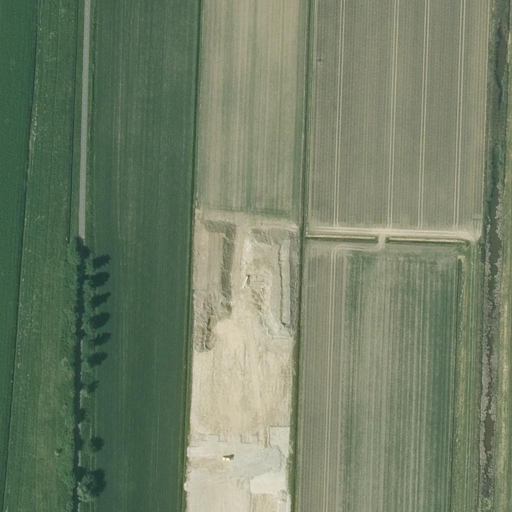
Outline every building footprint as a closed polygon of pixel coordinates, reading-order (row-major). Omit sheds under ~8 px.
[(202,415),(201,443),(208,443),(208,436),(213,436),(214,416),(202,415)] [(214,416),(213,436),(218,436),(217,444),(223,444),(225,416),(214,416)] [(225,416),(223,444),(229,444),(230,436),(235,437),(235,417),(225,416)] [(235,417),(235,437),(239,437),(239,445),(245,445),(246,417),(235,417)] [(246,417),(245,445),(252,445),(252,437),(257,438),(257,418),(246,417)] [(250,492),(249,504),(263,504),(264,493),(250,492)] [(264,493),(263,504),(278,505),(278,493),(264,493)]
